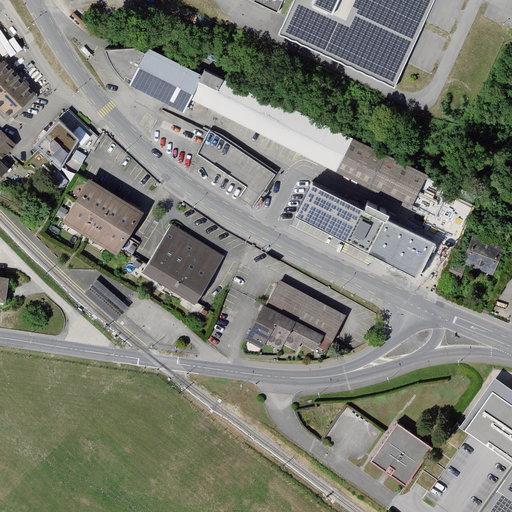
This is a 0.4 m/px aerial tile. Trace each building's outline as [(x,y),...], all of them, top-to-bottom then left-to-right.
[(252,0),(278,12),(283,0),(252,0)] [(434,0),(294,0),(279,34),(395,87),(434,0)] [(125,79),(131,82),(145,55),(135,49),(104,51),(109,64),(115,75),(123,82),(125,79)] [(185,110),(188,102),(204,69),(188,71),(148,49),(145,55),(131,82),(128,88),(166,107),(171,103),(185,110)] [(34,94),(2,62),(0,63),(0,109),(9,119),(34,94)] [(188,102),(336,173),(352,140),(204,69),(188,102)] [(58,120),(33,145),(59,170),(76,143),(62,130),(65,127),(58,120)] [(0,160),(14,145),(0,132),(0,177),(7,170),(0,162),(0,160)] [(252,212),(274,178),(208,135),(198,157),(244,191),(237,202),(252,212)] [(336,173),(410,209),(426,175),(352,140),(336,173)] [(63,222),(117,255),(142,214),(88,181),(63,222)] [(369,254),(377,239),(385,223),(386,224),(387,223),(390,216),(368,206),(365,212),(312,186),(296,218),(346,243),(369,254)] [(416,278),(432,245),(387,223),(386,224),(385,223),(377,239),(369,254),(416,278)] [(170,228),(143,274),(194,305),(222,259),(170,228)] [(473,235),(460,266),(464,268),(492,278),(504,248),(473,235)] [(460,266),(452,263),(446,279),(458,283),(464,268),(460,266)] [(130,305),(98,278),(87,292),(119,318),(130,305)] [(263,306),(244,341),(261,351),(265,343),(280,350),(282,346),(295,353),(299,345),(323,358),(344,318),(279,283),(266,308),(263,306)] [(511,402),(492,388),(464,428),(511,461),(511,402)] [(430,449),(396,425),(370,463),(404,487),(430,449)] [(511,511),(511,465),(479,511),(511,511)]
